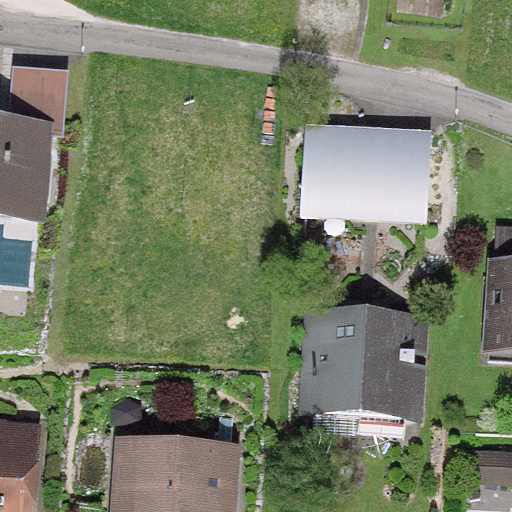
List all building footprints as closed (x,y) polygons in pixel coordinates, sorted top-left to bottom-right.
[(44,129),(0,126),(0,214),(39,217),(44,129)] [(422,141),(313,134),(308,211),(417,218),(422,141)] [(511,270),(495,270),(490,344),(511,344),(511,270)] [(418,324),(311,316),(305,408),(412,416),(418,324)] [(25,511),(31,435),(0,432),(0,511),(25,511)] [(226,511),(230,455),(123,447),(118,511),(226,511)]
